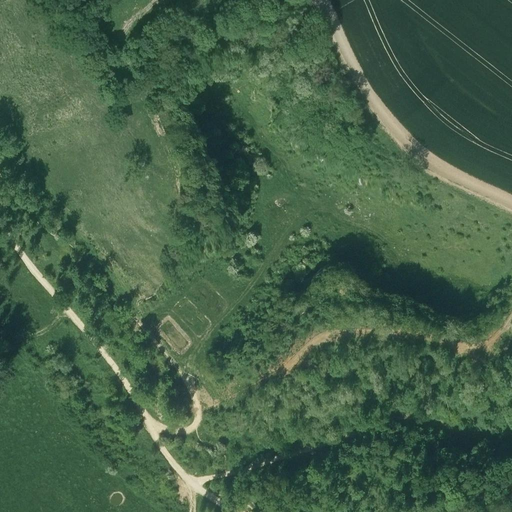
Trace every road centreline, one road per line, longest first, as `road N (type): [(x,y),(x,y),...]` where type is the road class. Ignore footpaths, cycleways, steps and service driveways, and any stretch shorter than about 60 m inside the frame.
road 1 (track): [(189,481),(109,361),(0,228)]
road 2 (track): [(511,212),(405,146),(380,117),(316,0)]
